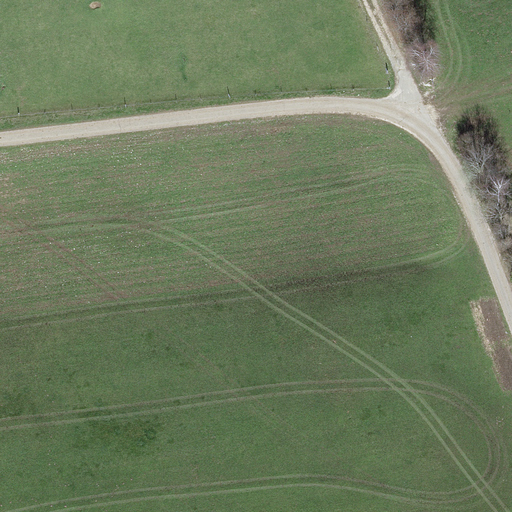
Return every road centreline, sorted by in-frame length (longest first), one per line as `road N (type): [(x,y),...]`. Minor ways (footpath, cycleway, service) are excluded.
road 1 (track): [(0,139),(293,107),(410,114),(470,199),(511,309)]
road 2 (track): [(365,0),(410,114)]
